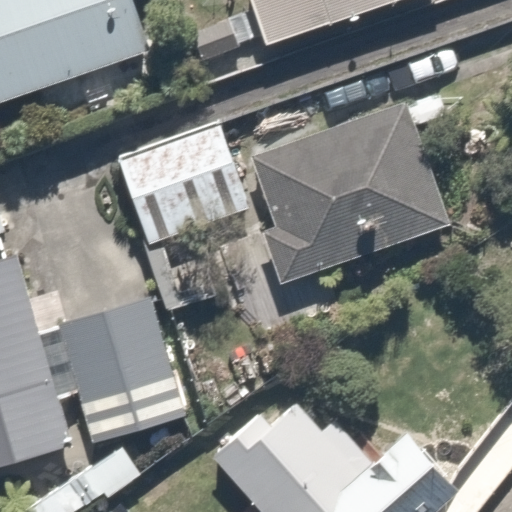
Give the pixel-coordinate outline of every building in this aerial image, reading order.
[(0,0),(0,126),(143,78),(116,0),(0,0)] [(231,0),(255,68),(430,9),(427,0),(231,0)] [(436,246),(388,123),(245,179),(271,246),(243,257),(265,313),(436,246)] [(215,140),(95,186),(129,273),(249,226),(215,140)] [(0,284),(0,488),(52,478),(8,284),(0,284)] [(133,327),(34,348),(60,465),(158,444),(133,327)] [(213,511),(420,511),(462,477),(408,434),(342,489),(276,411),(189,483),(213,511)]
